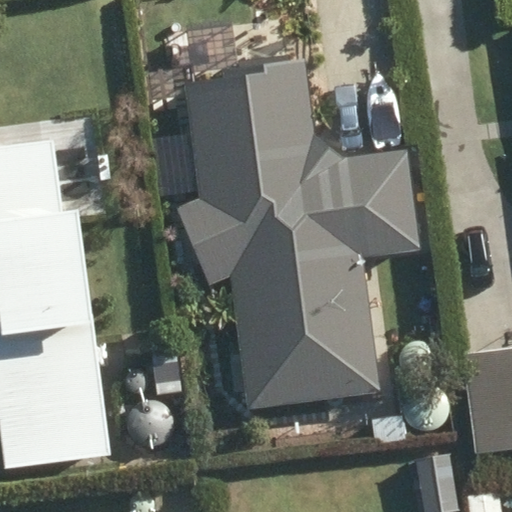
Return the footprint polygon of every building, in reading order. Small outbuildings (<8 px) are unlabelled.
[(231,73),(190,81),(205,196),(183,206),(217,283),(236,275),(254,407),(386,388),(371,253),(429,247),(415,144),(376,150),(349,154),(323,133),(310,51),(230,59),(231,73)] [(2,142),(0,123),(0,391),(2,392),(11,465),(119,451),(88,201),(71,203),(63,134),(2,142)] [(511,345),(492,348),(469,351),(480,451),(511,447),(511,345)] [(497,511),(495,490),(490,491),(485,456),(460,459),(466,511),(497,511)] [(463,511),(457,458),(417,462),(422,511),(463,511)]
